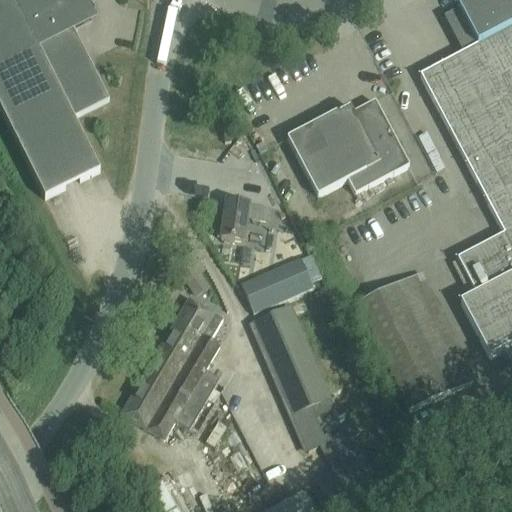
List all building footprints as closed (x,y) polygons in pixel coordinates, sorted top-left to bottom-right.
[(108,104),(72,32),(90,23),(78,0),(42,0),(17,13),(11,0),(0,0),(0,116),(44,204),(99,176),(72,122),(108,104)] [(460,306),(489,361),(511,348),(511,0),(482,0),(444,20),(463,56),(419,79),(503,238),(457,262),(476,297),(460,306)] [(288,142),(319,200),(349,184),(356,198),(410,170),(376,105),(354,116),(352,122),(336,116),(288,142)] [(219,243),(244,247),(248,223),(267,226),(269,212),(225,206),(219,243)] [(348,230),(329,236),(335,255),(354,249),(348,230)] [(239,291),(251,318),(319,288),(306,261),(239,291)] [(357,307),(409,416),(470,386),(418,278),(357,307)] [(208,402),(209,402),(219,385),(204,376),(219,352),(201,341),(214,319),(188,304),(120,419),(163,445),(174,426),(189,435),(208,402)] [(254,327),(291,420),(311,411),(329,403),(330,403),(290,311),(254,327)] [(148,331),(131,359),(139,364),(156,335),(148,331)] [(329,403),(311,411),(315,422),(333,414),(329,403)] [(311,411),(291,420),(306,456),(321,449),(335,475),(316,486),(320,492),(313,496),(322,511),(329,509),(330,511),(337,511),(373,492),(364,477),(370,474),(352,441),(358,438),(351,427),(340,433),(342,436),(332,442),(328,436),(323,439),(315,422),(311,411)]
